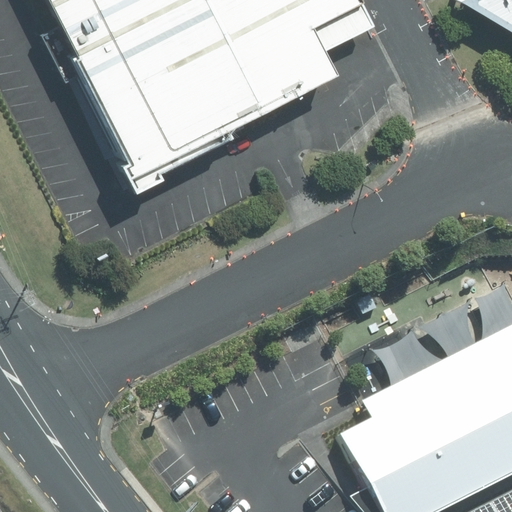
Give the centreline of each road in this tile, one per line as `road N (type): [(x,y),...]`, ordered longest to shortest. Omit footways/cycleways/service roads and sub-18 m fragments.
road 1 (unclassified): [(27,396),(414,204),(466,160)]
road 2 (unclassified): [(393,0),(466,160)]
road 3 (secondary): [(27,396),(115,511)]
